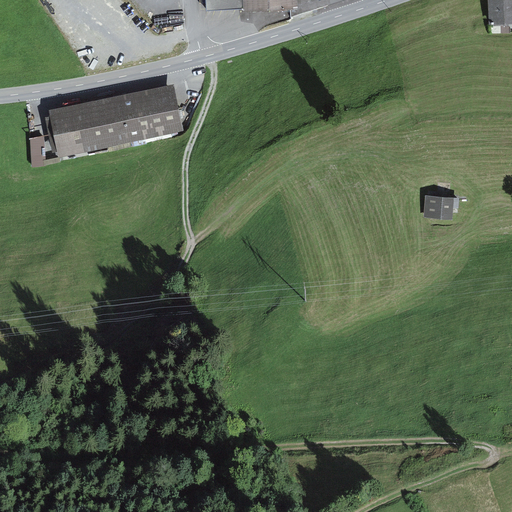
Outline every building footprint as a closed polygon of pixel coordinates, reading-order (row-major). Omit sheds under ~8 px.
[(293,0),(207,0),(208,10),(293,6),(293,0)] [(511,17),(511,0),(490,0),(492,19),(511,17)] [(171,84),(112,97),(120,138),(180,126),(171,84)] [(112,97),(52,109),(61,150),(120,138),(112,97)] [(425,192),(423,216),(452,219),(453,206),(459,207),(460,195),(425,192)]
